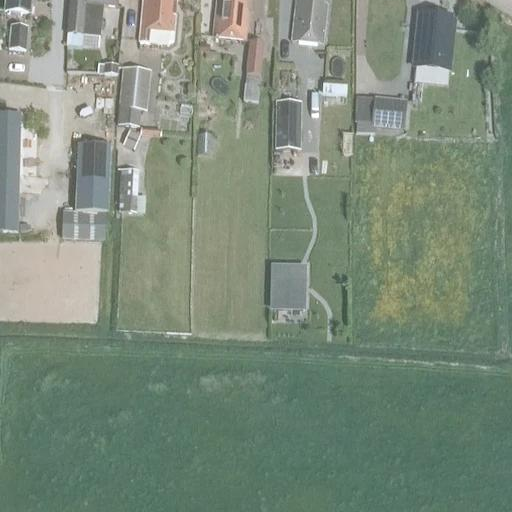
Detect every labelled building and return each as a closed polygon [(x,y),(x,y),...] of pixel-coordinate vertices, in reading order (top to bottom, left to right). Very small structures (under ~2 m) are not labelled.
[(6,0),(5,14),(31,16),(32,0),(6,0)] [(117,10),(118,0),(86,0),(86,6),(70,5),(67,37),(100,40),(103,9),(117,10)] [(172,0),(143,0),(140,45),(172,48),(177,6),(172,5),(172,0)] [(246,14),(247,0),(217,0),(213,40),(201,39),(200,55),(210,56),(211,48),(215,49),(215,41),(246,44),(249,14),(246,14)] [(322,0),(303,0),(304,1),(297,1),(292,44),(323,47),(327,8),(322,7),(322,0)] [(420,18),(415,61),(449,65),(453,25),(449,25),(450,21),(420,18)] [(28,30),(11,29),(9,57),(25,59),(28,30)] [(244,103),(258,105),(265,45),(250,43),(244,103)] [(103,77),(117,78),(118,68),(104,67),(103,77)] [(119,112),(141,114),(147,114),(151,74),(123,71),(119,112)] [(388,132),(391,102),(375,101),(372,130),(388,132)] [(391,102),(388,132),(404,133),(407,104),(391,102)] [(289,105),(275,105),(274,153),(298,153),(299,123),(299,105),(289,105)] [(140,131),(141,114),(119,112),(118,129),(140,131)] [(0,115),(0,234),(3,235),(18,235),(21,116),(0,115)] [(123,148),(133,153),(140,138),(129,134),(123,148)] [(358,157),(357,136),(345,137),(346,157),(358,157)] [(213,138),(198,137),(198,157),(212,158),(213,138)] [(112,149),(77,148),(75,216),(106,217),(110,217),(112,149)] [(120,215),(145,216),(146,199),(138,199),(139,174),(121,173),(120,215)] [(63,216),(63,243),(105,244),(106,217),(75,216),(63,216)] [(271,269),(270,314),(306,315),(307,270),(271,269)]
